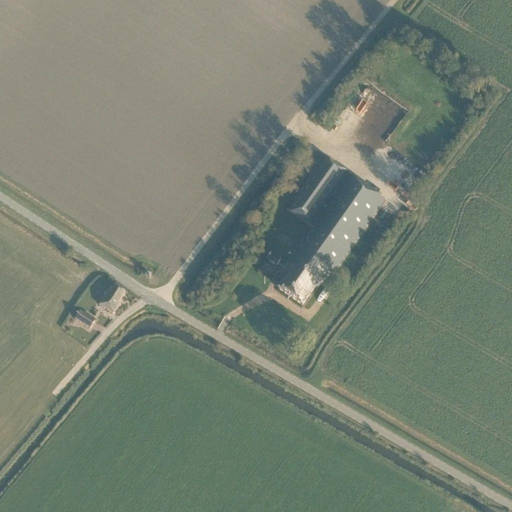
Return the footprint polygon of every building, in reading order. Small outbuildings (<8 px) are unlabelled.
[(378,120),(385,110),(381,107),(374,117),(378,120)] [(371,219),(373,220),(386,202),(317,153),(311,162),(318,167),(286,211),(312,230),(286,266),(292,271),(278,291),(301,307),(316,287),(318,288),(327,276),(331,279),(369,226),(367,225),(371,219)] [(267,260),(277,267),(281,261),(271,254),(267,260)] [(143,276),(149,280),(152,276),(146,272),(143,276)] [(99,306),(113,315),(120,305),(118,304),(125,294),(115,287),(112,291),(110,289),(99,306)] [(74,320),(90,330),(95,322),(80,312),(74,320)]
